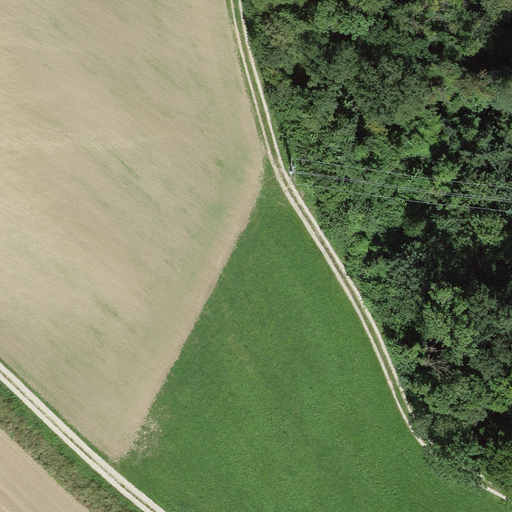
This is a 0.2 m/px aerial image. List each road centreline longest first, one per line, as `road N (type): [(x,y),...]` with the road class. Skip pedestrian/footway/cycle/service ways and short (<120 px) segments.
road 1 (track): [(511,500),(414,434),(374,343),(276,169),(231,0)]
road 2 (track): [(0,377),(150,511)]
